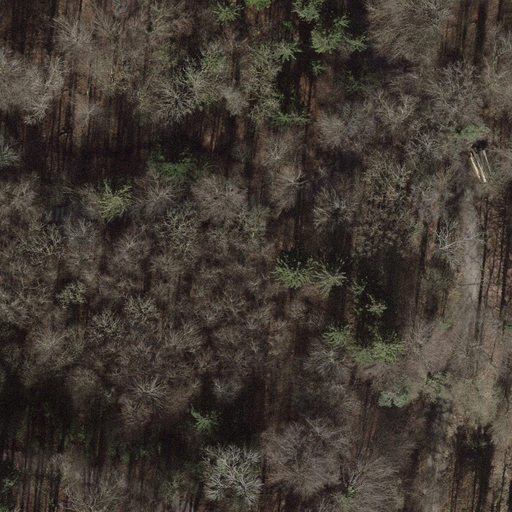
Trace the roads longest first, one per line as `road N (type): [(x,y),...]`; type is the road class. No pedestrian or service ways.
road 1 (unclassified): [(0,218),(126,205),(223,207),(295,191),(346,167),(369,131),(378,88),(377,44),(344,0)]
road 2 (track): [(378,88),(420,92),(448,132),(466,199),(466,322),(435,430),(429,511)]
road 3 (track): [(179,511),(138,482),(0,455)]
